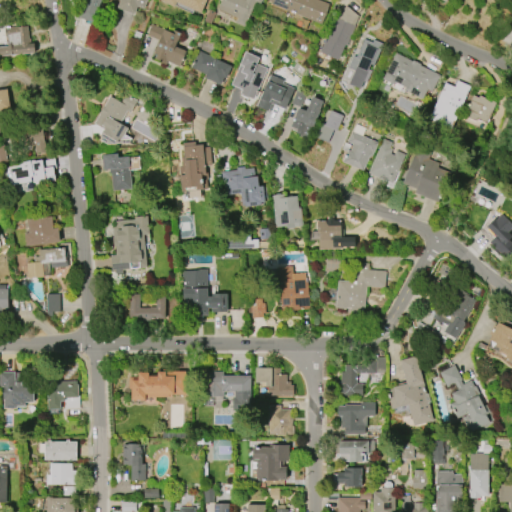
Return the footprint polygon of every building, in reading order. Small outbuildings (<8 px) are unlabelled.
[(101,0),(93,23),(77,17),(84,0),(101,0)] [(147,0),(144,9),(138,7),(135,14),(117,7),(120,0),(147,0)] [(160,0),(206,0),(200,13),(174,2),(172,6),(160,0)] [(237,18),(217,9),(222,0),(244,0),(247,1),(247,0),(262,0),(260,6),(255,3),(244,27),(234,23),(237,18)] [(318,0),(328,4),(320,24),(301,16),(300,18),(287,13),(286,10),(271,4),(272,2),(269,1),(269,0),(318,0)] [(318,52),(331,18),(332,16),(332,15),(331,14),(337,1),(347,7),(352,11),(358,16),(347,43),(346,45),(344,45),(338,60),(318,52)] [(209,9),(217,13),(211,24),(204,21),(209,9)] [(187,52),(180,67),(167,61),(165,65),(163,63),(163,62),(153,57),(156,50),(155,50),(157,42),(158,40),(147,34),(152,24),(172,33),(173,30),(181,33),(175,47),(187,52)] [(0,46),(0,56),(35,53),(34,42),(29,43),(27,25),(4,28),(6,46),(0,46)] [(133,41),(137,30),(144,33),(140,44),(133,41)] [(381,44),(365,82),(361,81),(358,89),(347,84),(352,71),(345,68),(351,55),(356,58),(364,39),(371,42),(372,40),(381,44)] [(199,51),(231,66),(225,79),(224,78),(221,85),(205,78),(206,74),(191,67),(199,51)] [(267,68),(253,99),(239,93),(241,89),(230,84),(245,51),(258,58),(256,63),(267,68)] [(382,80),(395,54),(412,62),(412,60),(420,64),(419,66),(439,75),(431,91),(427,89),(421,100),(404,91),(403,93),(391,87),(392,85),(382,80)] [(270,75),(295,86),(284,109),(271,102),(267,111),(256,106),(270,75)] [(428,118),(444,81),(453,85),(455,79),(470,86),(451,128),(428,118)] [(0,110),(10,109),(7,88),(0,89),(0,110)] [(290,103),(297,90),(305,94),(299,107),(290,103)] [(93,123),(101,114),(102,109),(105,106),(111,96),(118,100),(123,92),(139,100),(132,113),(128,111),(126,114),(120,124),(127,128),(123,135),(131,139),(129,143),(104,144),(98,140),(100,138),(97,136),(101,130),(93,123)] [(467,109),(472,95),(478,98),(478,96),(494,102),(486,123),(475,119),(474,120),(467,117),(470,111),(467,109)] [(312,96),(324,101),(320,110),(308,139),(300,136),(301,134),(297,132),(298,129),(290,126),(298,107),(305,110),(312,96)] [(318,138),(327,142),(332,129),(337,131),(343,115),(328,110),(318,138)] [(18,132),(43,128),(46,152),(36,154),(35,146),(20,148),(18,132)] [(351,132),(377,143),(371,156),(369,155),(363,171),(342,162),(346,151),(341,149),(344,142),(352,146),(353,144),(347,141),(351,132)] [(368,173),(382,139),(391,142),(389,147),(392,148),(389,154),(393,155),(395,150),(404,154),(392,183),(368,173)] [(209,147),(211,165),(205,166),(206,174),(201,174),(203,189),(181,192),(178,166),(182,165),(181,156),(184,156),(183,143),(194,142),(195,145),(202,144),(202,147),(209,147)] [(0,164),(8,163),(3,143),(0,143),(0,164)] [(401,184),(416,147),(430,153),(428,159),(438,163),(436,167),(449,172),(437,203),(414,194),(415,189),(401,184)] [(101,155),(116,154),(117,158),(128,157),(128,158),(138,157),(139,169),(129,170),(131,188),(112,190),(109,169),(103,170),(101,155)] [(5,165),(33,159),(34,161),(42,159),(42,161),(53,158),(55,167),(52,167),(55,180),(33,185),(33,183),(10,187),(5,165)] [(221,172),(236,170),(236,168),(244,167),(244,169),(252,168),(253,176),(257,176),(258,187),(262,186),(262,187),(265,187),(267,200),(263,201),(263,203),(241,206),(239,193),(223,195),(221,172)] [(13,184),(13,192),(33,192),(33,184),(13,184)] [(275,228),(271,196),(283,194),(283,198),(296,196),(298,209),(300,209),(302,226),(286,228),(286,227),(275,228)] [(490,243),(496,236),(486,226),(494,218),(495,220),(501,214),(511,225),(511,227),(507,232),(511,237),(508,241),(511,244),(511,251),(505,257),(490,243)] [(26,219),(28,233),(23,234),(25,246),(60,242),(58,227),(52,228),(50,216),(26,219)] [(147,216),(149,236),(144,236),(147,267),(127,269),(127,271),(111,272),(109,256),(115,255),(113,227),(116,227),(116,221),(133,220),(133,217),(147,216)] [(317,222),(328,222),(328,219),(333,219),(333,221),(340,221),(341,249),(319,250),(319,240),(320,240),(320,233),(317,233),(317,222)] [(258,248),(227,248),(226,234),(250,234),(250,240),(258,240),(258,248)] [(64,248),(38,250),(38,256),(34,257),(34,262),(25,263),(27,279),(50,277),(49,268),(67,267),(67,261),(65,261),(64,248)] [(385,271),(383,288),(365,286),(363,313),(352,312),(352,310),(350,310),(350,308),(347,308),(344,309),(339,309),(336,307),(335,306),(338,280),(354,282),(356,263),(368,264),(367,269),(385,271)] [(305,273),(306,282),(307,282),(310,308),(293,310),(293,307),(278,309),(273,268),(292,266),(293,274),(305,273)] [(208,270),(209,298),(213,297),(213,295),(225,295),(225,312),(210,312),(210,308),(206,308),(206,312),(198,312),(199,314),(191,314),(191,311),(182,312),(182,271),(200,271),(200,269),(208,270)] [(0,312),(8,312),(7,284),(0,284),(0,312)] [(452,343),(430,330),(435,321),(433,319),(435,315),(432,312),(439,299),(452,306),(456,300),(454,299),(459,290),(469,296),(468,297),(475,300),(462,322),(464,323),(452,343)] [(46,294),(46,312),(60,312),(59,293),(46,294)] [(156,295),(165,295),(165,319),(151,319),(151,321),(143,322),(143,319),(129,319),(129,295),(140,294),(140,308),(150,308),(150,307),(157,307),(156,295)] [(252,318),(250,300),(261,299),(261,304),(264,303),(265,313),(262,313),(262,318),(252,318)] [(486,334),(490,326),(492,327),(495,322),(511,330),(511,363),(502,358),(504,355),(495,350),(496,348),(491,346),(493,343),(486,339),(488,335),(486,334)] [(391,409),(386,389),(406,384),(400,360),(416,356),(433,421),(412,426),(407,405),(391,409)] [(384,357),(384,373),(356,373),(356,384),(362,384),(362,395),(344,395),(344,393),(336,392),(336,383),(340,383),(340,371),(344,371),(344,364),(363,365),(363,359),(374,359),(374,357),(384,357)] [(446,387),(439,373),(454,365),(461,379),(460,380),(462,385),(470,381),(473,387),(475,386),(479,394),(477,395),(483,406),(486,405),(490,412),(486,415),(488,421),(469,431),(462,418),(467,415),(465,412),(456,416),(450,404),(455,402),(451,394),(458,390),(454,383),(446,387)] [(293,395),(268,395),(268,387),(266,387),(266,382),(255,382),(255,368),(280,368),(280,374),(286,374),(286,382),(290,382),(290,385),(293,385),(293,395)] [(128,376),(128,389),(130,389),(130,400),(145,400),(145,397),(170,397),(170,394),(185,394),(185,371),(169,371),(169,376),(165,376),(165,371),(156,371),(156,376),(148,376),(148,372),(137,372),(137,376),(128,376)] [(205,371),(223,371),(223,376),(250,376),(250,402),(234,402),(234,391),(224,391),(224,396),(204,396),(205,371)] [(2,408),(25,408),(25,402),(33,402),(33,372),(0,372),(0,387),(2,387),(2,408)] [(47,409),(80,408),(79,379),(46,380),(47,409)] [(364,434),(344,434),(344,428),(340,428),(340,416),(336,416),(336,406),(344,406),(344,404),(359,404),(359,402),(374,402),(374,416),(366,416),(366,426),(364,426),(364,434)] [(269,434),(269,405),(280,406),(280,409),(289,409),(289,417),(292,417),(292,425),(293,425),(293,434),(269,434)] [(338,441),(371,440),(372,453),(368,453),(369,460),(339,461),(338,441)] [(44,441),(44,461),(76,461),(76,441),(44,441)] [(122,444),(144,444),(145,480),(130,481),(130,466),(122,466),(122,444)] [(252,447),(272,447),(272,445),(289,445),(289,461),(280,461),(280,466),(286,466),(286,479),(278,479),(278,481),(256,481),(256,460),(252,460),(252,447)] [(480,497),(470,497),(469,454),(474,454),(474,453),(484,453),(484,454),(488,454),(488,495),(480,496),(480,497)] [(49,463),(49,475),(46,475),(46,485),(77,485),(77,470),(72,470),(72,463),(49,463)] [(352,469),(361,470),(361,487),(352,487),(352,483),(333,483),(334,472),(352,473),(352,469)] [(412,488),(412,476),(413,476),(413,469),(423,470),(423,476),(425,476),(425,489),(412,488)] [(435,511),(435,471),(451,471),(451,474),(461,474),(461,511),(435,511)] [(372,511),(372,491),(380,491),(380,488),(383,488),(383,484),(385,481),(389,481),(391,483),(391,488),(394,488),(394,511),(372,511)] [(499,502),(498,484),(511,483),(511,511),(509,511),(509,501),(499,502)] [(141,489),(142,498),(158,498),(158,488),(141,489)] [(338,498),(359,498),(359,492),(370,492),(370,499),(359,499),(359,501),(364,501),(364,510),(359,510),(359,511),(336,511),(336,500),(326,500),(326,494),(338,494),(338,498)] [(46,497),(46,511),(76,511),(76,497),(46,497)] [(121,502),(135,502),(135,511),(121,511),(121,502)] [(213,511),(213,503),(229,503),(229,511),(213,511)]
